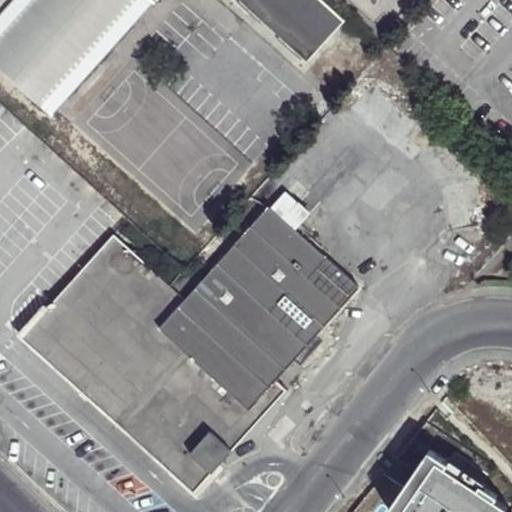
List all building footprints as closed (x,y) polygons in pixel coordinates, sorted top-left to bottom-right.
[(157,0),(156,0),(11,0),(0,12),(0,61),(53,112),(56,110),(53,108),(154,1),(155,3),(157,0)] [(0,0),(0,12),(11,0),(0,0)] [(321,0),(239,0),(311,63),(346,23),(321,0)] [(268,205),(184,299),(159,327),(248,408),(272,381),(358,286),(268,205)] [(159,327),(184,299),(111,232),(72,274),(44,304),(24,326),(184,479),(199,463),(188,453),(208,431),(230,451),(284,391),(272,381),(248,408),(159,327)] [(211,473),(230,451),(208,431),(188,453),(199,463),(211,473)] [(199,463),(184,479),(180,484),(193,495),(211,473),(199,463)] [(511,511),(511,492),(501,504),(510,511),(511,511)]
